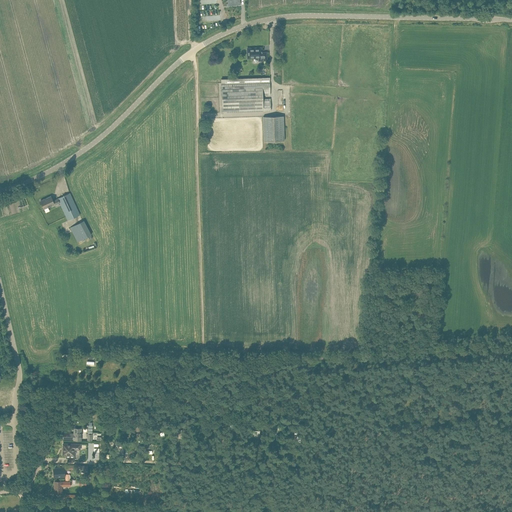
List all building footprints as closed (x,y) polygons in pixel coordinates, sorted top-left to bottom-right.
[(262,57),(262,60),(266,60),(266,53),(261,53),(261,52),(262,52),(262,51),(261,51),(261,48),(257,48),(257,49),(252,49),(247,49),(248,58),(252,58),(252,57),(257,57),(257,58),(262,57)] [(270,94),(270,82),(269,77),(221,79),(222,112),(271,111),(270,99),(262,99),(262,94),(270,94)] [(284,141),(283,116),(263,117),(263,141),(284,141)] [(58,198),(58,199),(59,203),(60,202),(68,220),(80,215),(70,193),(58,198)] [(54,205),(59,203),(58,199),(53,201),(51,196),(40,201),(44,209),(54,204),(54,205)] [(91,235),(83,220),(69,228),(77,242),(91,235)] [(63,433),(63,439),(74,439),(74,440),(81,440),(81,428),(74,428),(74,434),(63,433)] [(80,444),(68,444),(63,444),(63,455),(67,455),(66,458),(68,458),(68,461),(74,461),(74,450),(80,450),(80,444)] [(64,467),(53,468),(54,477),(65,476),(64,467)] [(57,494),(62,494),(62,486),(70,486),(70,481),(54,481),(54,494),(56,494),(57,494)]
